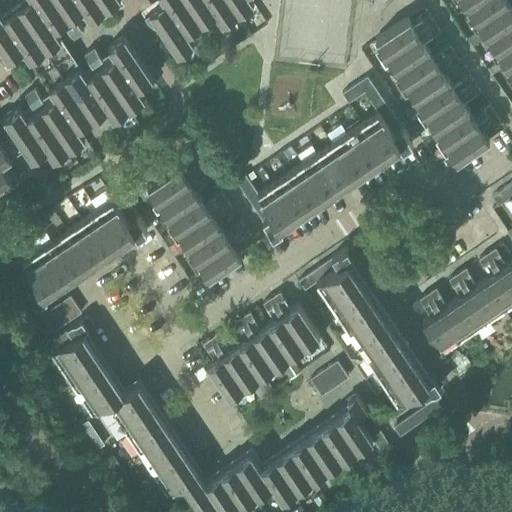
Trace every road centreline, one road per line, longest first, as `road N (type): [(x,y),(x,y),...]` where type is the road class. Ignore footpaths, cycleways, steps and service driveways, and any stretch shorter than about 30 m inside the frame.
road 1 (residential): [(184,329),(417,170),(451,180),(511,150)]
road 2 (residential): [(184,329),(135,256),(89,288),(138,363),(162,345)]
road 3 (residential): [(162,345),(230,449)]
